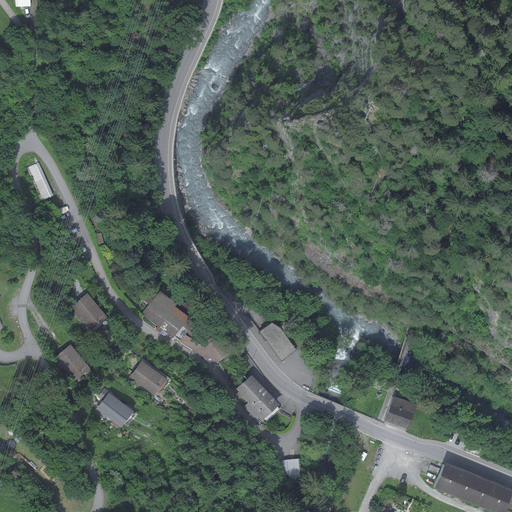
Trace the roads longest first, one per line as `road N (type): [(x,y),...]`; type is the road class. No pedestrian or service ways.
road 1 (residential): [(309,400),(290,437),(260,432),(211,371),(117,301),(45,154),(22,145),(14,177),(34,246),(23,321),(69,405),(96,482),(94,511)]
road 2 (unclassified): [(210,0),(167,111),(165,200),(192,266),(266,368),(309,400)]
road 3 (unclassified): [(309,400),(511,483)]
